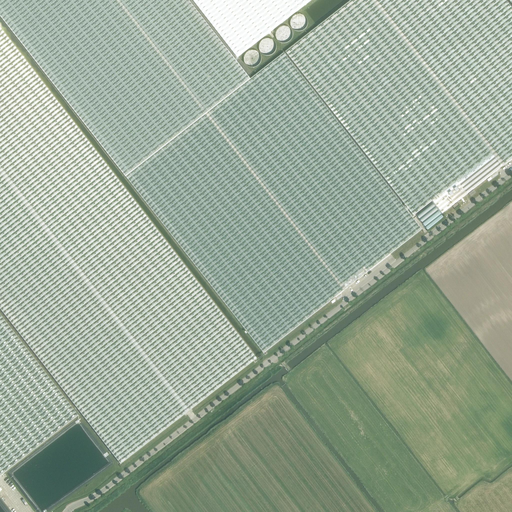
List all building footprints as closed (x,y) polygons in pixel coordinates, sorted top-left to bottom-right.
[(0,0),(0,15),(125,176),(264,353),(422,230),(407,211),(409,209),(406,206),(404,207),(283,53),(250,79),(233,57),(189,0),(0,0)] [(192,0),(237,58),(302,7),(296,0),(192,0)] [(511,8),(505,0),(351,0),(286,52),(406,206),(409,209),(414,216),(433,201),(493,157),(501,168),(511,159),(511,8)] [(0,308),(119,462),(120,464),(256,359),(254,356),(0,28),(0,308)] [(443,214),(501,168),(493,157),(433,201),(443,214)] [(0,491),(2,490),(0,488),(0,476),(78,416),(0,315),(0,491)]
